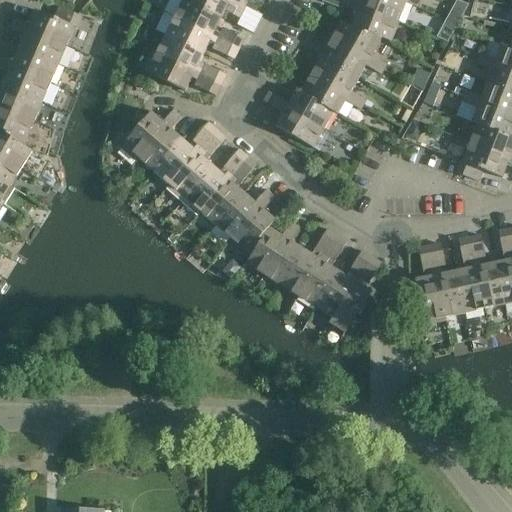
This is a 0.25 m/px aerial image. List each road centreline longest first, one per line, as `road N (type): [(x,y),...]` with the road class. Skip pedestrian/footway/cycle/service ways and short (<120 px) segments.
road 1 (unclassified): [(0,413),(394,425)]
road 2 (residential): [(355,232),(226,126),(229,94),(270,28),(300,0)]
road 3 (residential): [(493,210),(396,169),(355,232)]
road 4 (residential): [(500,511),(447,451),(394,425)]
